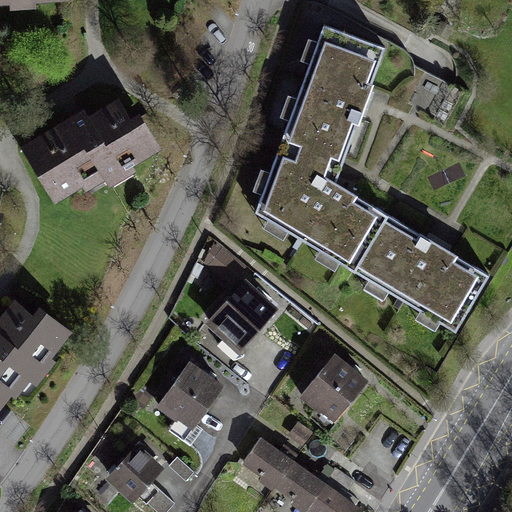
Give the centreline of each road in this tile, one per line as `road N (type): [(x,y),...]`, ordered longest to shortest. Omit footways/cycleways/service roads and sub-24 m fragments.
road 1 (residential): [(0,506),(108,349),(165,240),(219,118),(258,0)]
road 2 (primary): [(511,376),(428,511)]
